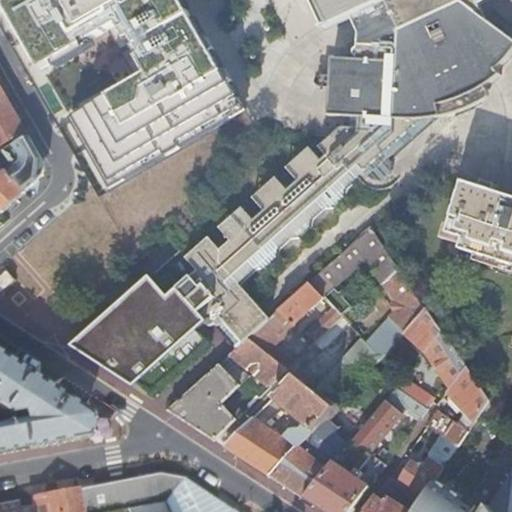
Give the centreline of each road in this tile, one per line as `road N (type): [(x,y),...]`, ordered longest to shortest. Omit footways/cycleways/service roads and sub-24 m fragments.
road 1 (residential): [(0,60),(71,185),(0,247)]
road 2 (residential): [(168,446),(138,414),(0,325)]
road 3 (residential): [(168,446),(0,478)]
